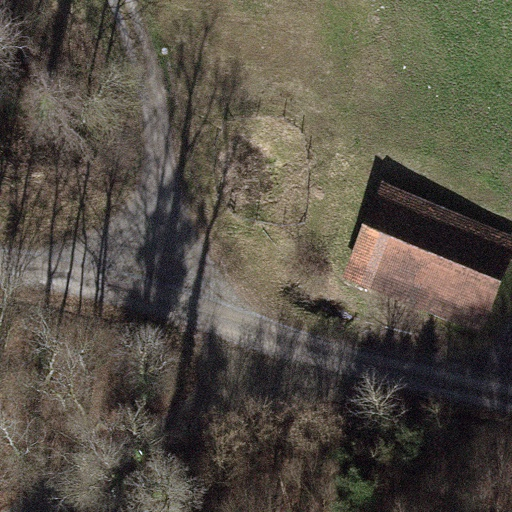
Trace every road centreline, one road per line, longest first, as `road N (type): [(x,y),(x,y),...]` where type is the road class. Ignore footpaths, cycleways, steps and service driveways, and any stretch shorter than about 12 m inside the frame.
road 1 (track): [(0,252),(155,280),(326,354),(511,396)]
road 2 (track): [(326,354),(287,383),(61,486),(32,511)]
road 3 (track): [(120,0),(154,112),(155,280)]
